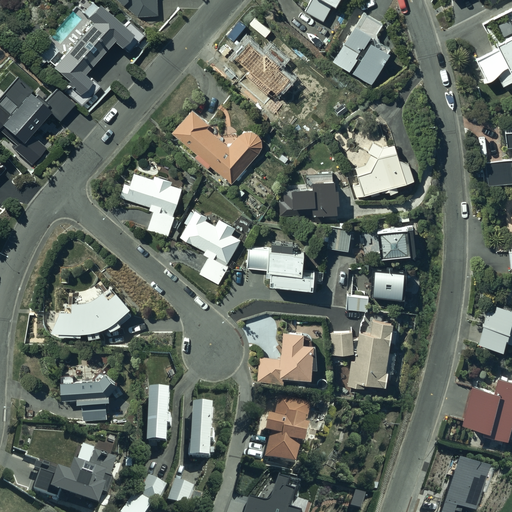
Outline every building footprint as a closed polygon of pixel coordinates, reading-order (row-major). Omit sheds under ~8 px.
[(114,0),(138,19),(160,18),(158,0),(114,0)] [(330,21),(341,0),(310,0),(306,8),(330,21)] [(90,29),(53,70),(62,78),(59,81),(77,97),(73,101),(80,107),(97,88),(90,82),(86,87),(78,79),(109,45),(118,53),(120,50),(127,56),(141,42),(126,28),(120,34),(97,14),(87,25),(90,29)] [(392,53),(356,30),(334,64),(370,87),(392,53)] [(511,41),(496,50),(511,77),(511,41)] [(319,98),(268,58),(251,81),(269,95),(255,112),(272,125),(285,108),(301,120),(319,98)] [(23,99),(13,91),(3,102),(14,111),(23,99)] [(71,109),(55,96),(41,113),(58,126),(71,109)] [(9,123),(0,115),(0,143),(30,168),(44,151),(29,138),(44,120),(24,104),(9,123)] [(240,137),(237,140),(231,147),(193,114),(173,136),(231,187),(257,157),(259,154),(260,151),(260,148),(260,144),(258,141),(256,139),(253,137),(250,135),(246,135),(243,136),(240,137)] [(511,137),(506,137),(507,165),(487,166),(488,190),(511,189),(511,137)] [(358,179),(364,200),(412,187),(407,167),(397,162),(396,159),(394,149),(374,155),(376,164),(370,175),(358,179)] [(183,189),(131,171),(120,202),(152,213),(145,234),(166,241),(183,189)] [(336,224),(334,175),(312,176),(313,192),(283,193),(284,220),(314,219),(315,225),(336,224)] [(244,240),(196,214),(179,245),(206,261),(195,280),(215,291),(244,240)] [(412,260),(410,230),(378,232),(380,262),(412,260)] [(328,254),(347,256),(350,237),(331,235),(328,254)] [(301,280),(304,257),(248,251),(246,274),(301,280)] [(403,310),(407,277),(375,273),(371,306),(403,310)] [(58,318),(48,340),(71,342),(80,342),(90,341),(98,339),(107,334),(109,338),(132,320),(110,294),(104,300),(102,299),(98,302),(95,305),(91,307),(87,308),(83,309),(78,309),(69,309),(70,319),(58,318)] [(364,318),(367,301),(349,297),(345,314),(364,318)] [(511,356),(511,320),(488,315),(478,355),(504,361),(506,355),(511,356)] [(370,342),(360,340),(352,396),(383,400),(392,334),(371,331),(370,342)] [(350,336),(331,338),(334,360),(352,358),(350,336)] [(282,391),(283,386),(311,388),(314,354),(302,353),(303,341),(282,339),(280,365),(259,363),(256,389),(282,391)] [(495,393),(473,387),(463,425),(483,430),(482,435),(508,442),(510,436),(511,435),(511,381),(499,378),(495,393)] [(107,406),(107,403),(117,393),(105,381),(98,389),(59,391),(60,408),(107,406)] [(168,453),(170,403),(150,402),(148,452),(168,453)] [(279,407),(264,467),(296,475),(311,415),(279,407)] [(80,411),(81,428),(106,426),(105,409),(80,411)] [(210,469),(212,416),(194,415),(192,468),(210,469)] [(89,472),(70,499),(52,486),(41,503),(54,511),(61,511),(65,506),(73,511),(108,511),(121,494),(89,472)] [(152,511),(164,495),(145,482),(125,511),(152,511)] [(188,511),(195,495),(177,488),(169,510),(175,511),(188,511)] [(261,511),(301,511),(304,502),(267,492),(261,511)]
